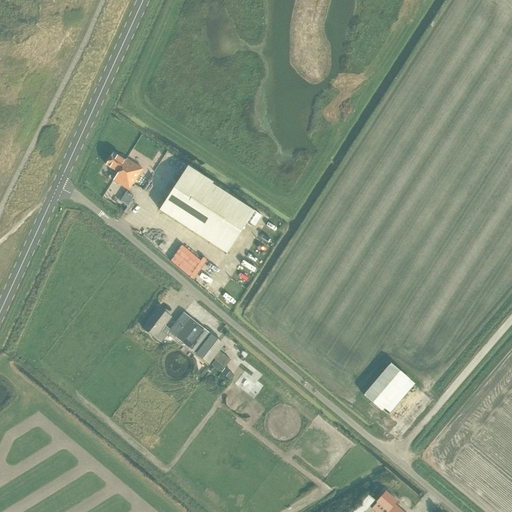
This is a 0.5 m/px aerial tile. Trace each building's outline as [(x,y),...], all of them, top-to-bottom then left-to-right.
[(125,161),(113,153),(105,166),(117,173),(112,181),(128,191),(132,185),(133,185),(142,170),(126,159),(125,161)] [(187,169),(159,211),(226,255),(248,222),(253,213),(187,169)] [(126,193),(120,202),(127,206),(133,197),(126,193)] [(253,213),(248,222),(254,227),(260,218),(253,213)] [(142,329),(161,343),(169,333),(209,365),(224,346),(183,313),(170,330),(164,326),(170,318),(158,308),(142,329)] [(216,361),(212,366),(221,374),(225,369),(216,361)] [(408,380),(390,364),(363,396),(381,412),(408,380)] [(400,511),(394,506),(396,503),(385,493),(377,503),(378,503),(372,510),(374,511),(400,511)]
